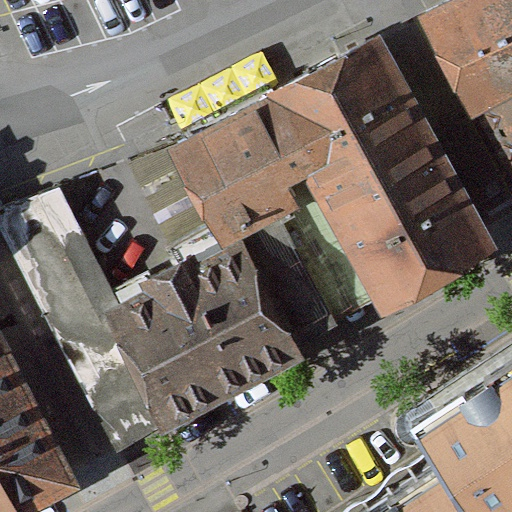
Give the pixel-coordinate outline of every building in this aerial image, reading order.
[(511,80),(511,0),(445,0),(410,19),(434,64),(464,107),(511,80)] [(471,235),(367,34),(242,99),(293,196),(193,248),(248,352),(471,235)] [(511,80),(464,107),(511,189),(511,80)] [(293,196),(242,99),(143,151),(186,234),(193,248),(293,196)] [(154,401),(248,352),(193,248),(186,234),(149,253),(163,280),(140,292),(147,305),(125,317),(58,190),(1,220),(117,441),(163,417),(154,401)] [(66,475),(0,351),(0,478),(13,503),(66,475)] [(511,511),(511,357),(416,422),(439,458),(472,511),(511,511)] [(472,511),(439,458),(346,511),(472,511)] [(0,478),(0,508),(13,503),(0,478)]
